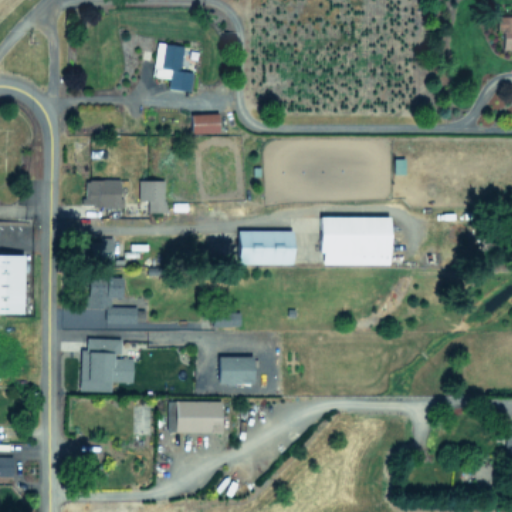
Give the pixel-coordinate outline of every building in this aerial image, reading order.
[(182,45),(156,42),(152,76),(167,77),(166,88),(188,91),(191,71),(178,70),(182,45)] [(216,113),(188,114),(189,133),(217,132),(216,113)] [(121,206),(121,197),(117,197),(118,179),(82,178),(82,206),(121,206)] [(163,179),(136,180),(137,200),(146,200),(146,212),(163,211),(163,179)] [(387,216),(317,215),(317,252),(320,252),(320,263),(386,263),(387,216)] [(234,263),(289,263),(289,229),(235,229),(234,263)] [(111,236),(99,235),(99,241),(88,241),(88,256),(111,257),(111,236)] [(22,254),(0,253),(0,312),(21,313),(22,254)] [(120,276),(86,276),(85,307),(103,307),(103,321),(134,321),(134,306),(108,306),(108,297),(120,297),(120,276)] [(237,325),(237,311),(210,312),(210,326),(237,325)] [(130,381),(131,356),(118,356),(118,338),(85,337),(84,348),(78,348),(77,390),(107,391),(107,381),(130,381)] [(250,355),(215,356),(215,383),(250,383),(250,355)] [(219,400),(165,399),(165,431),(218,432),(219,400)] [(0,455),(0,475),(10,475),(10,455),(0,455)]
